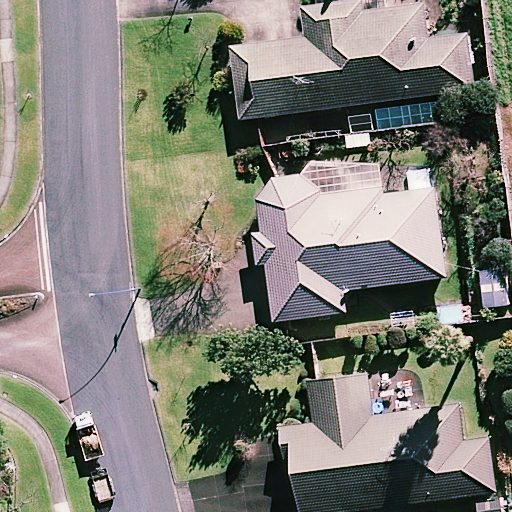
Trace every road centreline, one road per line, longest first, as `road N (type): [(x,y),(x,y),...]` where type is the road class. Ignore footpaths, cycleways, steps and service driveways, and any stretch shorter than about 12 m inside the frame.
road 1 (residential): [(81,0),(100,298)]
road 2 (residential): [(100,298),(143,511)]
